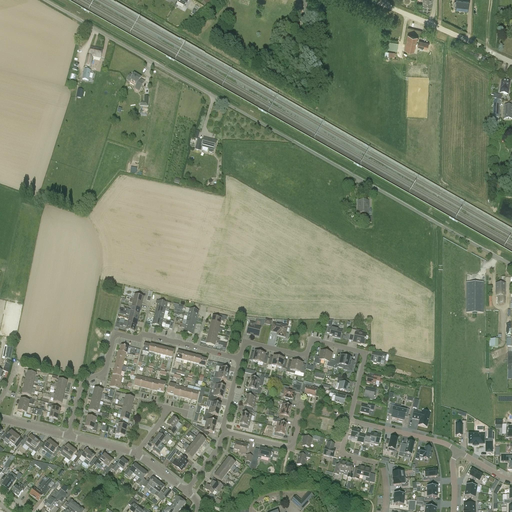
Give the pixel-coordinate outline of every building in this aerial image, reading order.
[(469,2),(456,0),(456,2),(455,2),(454,3),(454,5),(454,7),(455,7),(455,8),(459,9),(459,10),(461,10),(463,11),(464,10),(465,10),(468,10),(469,2)] [(417,37),(407,35),(404,50),(414,52),(417,37)] [(429,43),(419,41),(417,47),(427,49),(429,43)] [(388,50),(398,51),(398,42),(388,42),(388,50)] [(103,50),(91,47),(89,56),(87,56),(85,67),(85,70),(84,69),(82,80),(89,81),(91,71),(91,67),(90,67),(93,57),(101,59),(103,50)] [(483,56),(481,60),(491,65),(493,62),(483,56)] [(141,78),(134,74),(133,76),(130,74),(126,81),(130,83),(131,81),(137,84),(134,89),(140,92),(145,82),(140,79),(141,78)] [(504,90),(503,94),(508,95),(510,81),(502,80),(500,89),(504,90)] [(149,108),(149,97),(144,97),(144,102),(140,102),(140,107),(149,108)] [(217,142),(204,138),(203,141),(198,140),(195,150),(201,151),(202,147),(209,149),(208,150),(208,151),(209,153),(211,153),(213,152),(214,151),(214,150),(217,142)] [(368,214),(368,201),(358,201),(358,214),(368,214)] [(466,314),(482,314),(483,284),(466,283),(466,314)] [(505,296),(505,284),(496,284),(496,296),(500,296),(500,304),(504,304),(505,296)] [(127,297),(126,300),(129,301),(142,304),(143,298),(135,296),(136,295),(133,294),(131,299),(127,297)] [(129,303),(133,304),(132,307),(140,309),(142,304),(129,301),(129,303)] [(166,303),(158,301),(156,308),(169,311),(171,303),(166,302),(166,303)] [(139,315),(140,309),(132,307),(131,310),(127,309),(124,309),(124,311),(123,312),(126,312),(127,312),(139,315)] [(199,312),(190,309),(186,308),(185,312),(185,314),(184,314),(197,318),(199,312)] [(130,316),(129,319),(138,321),(139,315),(127,312),(126,312),(126,315),(130,316)] [(164,315),(155,313),(154,319),(166,322),(167,322),(168,317),(164,316),(164,315)] [(184,316),(188,317),(187,321),(196,323),(197,318),(184,314),(183,316),(184,316)] [(218,315),(218,319),(213,317),(211,323),(220,325),(221,322),(224,322),(224,321),(226,321),(227,317),(218,315)] [(120,323),(124,324),(136,327),(138,321),(129,319),(128,322),(124,322),(125,320),(120,319),(120,321),(117,320),(116,322),(120,323)] [(152,325),(161,327),(162,323),(166,324),(166,322),(154,319),(152,325)] [(332,328),(333,320),(331,320),(328,320),(327,321),(326,325),(328,326),(326,333),(330,334),(329,335),(335,337),(335,338),(340,339),(342,332),(337,331),(338,329),(332,328)] [(185,327),(194,329),(196,323),(187,321),(186,325),(182,324),(180,324),(180,326),(182,326),(185,327)] [(247,334),(258,337),(260,329),(252,327),(254,323),(250,322),(249,325),(247,334)] [(225,330),(219,328),(220,325),(211,323),(210,328),(222,331),(224,332),(225,330)] [(126,331),(135,333),(136,327),(124,324),(123,326),(127,327),(126,331)] [(285,337),(287,327),(280,325),(279,326),(273,324),(271,331),(275,332),(274,333),(276,333),(276,332),(278,333),(277,335),(285,337)] [(193,335),(194,329),(185,327),(182,326),(180,326),(179,328),(181,328),(185,329),(184,333),(193,335)] [(364,345),(365,340),(366,335),(362,334),(361,334),(356,333),(356,331),(351,330),(349,337),(354,338),(353,342),(360,344),(364,345)] [(219,340),(216,339),(217,336),(209,334),(207,339),(219,342),(219,340)] [(498,348),(498,339),(489,339),(489,348),(498,348)] [(7,347),(5,359),(11,360),(14,348),(7,347)] [(320,365),(321,361),(324,362),(327,352),(321,351),(319,357),(315,356),(313,367),(307,365),(306,370),(314,372),(316,364),(320,365)] [(249,360),(252,361),(252,362),(258,363),(260,353),(255,352),(253,358),(250,357),(249,360)] [(333,368),(335,361),(331,360),(332,354),(327,352),(324,362),(328,362),(326,367),(333,368)] [(266,365),(268,358),(265,358),(265,355),(260,353),(258,363),(263,364),(266,365)] [(372,355),(371,362),(373,362),(373,364),(376,364),(377,363),(380,364),(381,361),(385,362),(386,355),(380,354),(379,357),(372,355)] [(343,369),(344,366),(346,357),(340,356),(339,360),(336,359),(335,365),(338,366),(338,368),(343,369)] [(268,365),(271,366),(276,368),(279,358),(273,357),(273,359),(270,359),(268,365)] [(354,364),(351,363),(352,359),(346,357),(344,366),(343,370),(351,372),(354,364)] [(285,369),(286,363),(283,362),(284,359),(279,358),(276,368),(282,369),(285,369)] [(207,360),(201,359),(199,365),(199,366),(205,368),(207,360)] [(7,361),(3,371),(8,373),(12,365),(11,365),(12,362),(7,361)] [(291,364),(288,363),(286,373),(295,375),(295,372),(297,363),(292,361),(291,364)] [(295,372),(301,374),(301,373),(304,374),(305,368),(302,367),(303,364),(297,363),(295,372)] [(223,368),(223,365),(217,364),(216,367),(220,368),(218,373),(228,376),(229,370),(223,368)] [(36,374),(27,372),(26,378),(38,381),(38,378),(35,377),(36,374)] [(211,381),(219,383),(220,380),(227,381),(228,376),(218,373),(215,372),(214,378),(211,378),(211,380),(211,381)] [(111,381),(121,384),(122,378),(120,377),(113,375),(111,381)] [(366,378),(366,380),(367,381),(366,383),(375,386),(376,381),(379,382),(381,376),(374,375),(373,378),(368,377),(366,378)] [(136,376),(134,386),(140,387),(142,378),(136,376)] [(250,383),(262,386),(262,387),(264,382),(265,378),(255,376),(254,379),(251,378),(250,383)] [(148,379),(142,378),(140,387),(146,389),(148,379)] [(160,382),(160,379),(156,378),(155,381),(154,380),(151,390),(158,392),(160,382)] [(154,380),(148,379),(146,389),(151,390),(154,380)] [(346,392),(346,390),(347,390),(348,385),(346,384),(347,381),(338,379),(337,384),(336,390),(346,392)] [(110,387),(119,390),(121,384),(111,381),(110,387)] [(225,387),(218,386),(219,383),(211,381),(211,382),(211,383),(212,383),(212,384),(214,385),(213,387),(212,387),(211,390),(224,393),(225,387)] [(163,393),(166,383),(160,382),(158,392),(163,393)] [(33,385),(25,383),(23,389),(35,392),(42,394),(43,391),(36,390),(37,386),(33,386),(33,385)] [(255,390),(254,393),(260,395),(261,391),(261,390),(262,386),(250,383),(248,389),(255,390)] [(51,386),(57,388),(56,391),(64,393),(66,388),(54,385),(52,384),(51,386)] [(303,385),(302,392),(305,392),(304,395),(309,397),(312,387),(306,386),(303,385)] [(180,387),(175,386),(172,395),(178,397),(180,387)] [(293,401),(295,393),(291,392),(288,391),(289,388),(283,386),(282,390),(285,390),(283,398),(285,399),(285,400),(288,401),(288,403),(290,404),(291,400),(293,401)] [(187,389),(180,387),(178,397),(184,398),(187,389)] [(319,392),(320,389),(317,389),(317,388),(312,387),(309,397),(315,398),(316,392),(319,392)] [(366,390),(364,397),(367,398),(367,399),(373,400),(374,396),(375,397),(377,390),(369,388),(368,391),(366,390)] [(105,395),(102,394),(103,391),(94,389),(93,394),(105,397),(105,395)] [(193,390),(187,389),(184,398),(191,400),(193,390)] [(197,401),(199,392),(193,390),(191,400),(197,401)] [(215,397),(222,399),(224,393),(211,390),(214,391),(213,394),(210,393),(209,399),(215,400),(215,397)] [(334,403),(343,405),(345,397),(337,395),(338,392),(331,391),(330,394),(336,395),(334,403)] [(54,399),(53,402),(62,404),(63,399),(51,396),(43,394),(43,396),(54,399)] [(250,394),(249,396),(247,396),(245,401),(255,404),(256,398),(257,395),(250,394)] [(27,401),(21,399),(19,405),(28,407),(29,404),(33,405),(34,404),(35,400),(32,399),(28,398),(27,401)] [(210,408),(219,410),(221,405),(214,403),(215,400),(209,399),(208,401),(207,403),(206,407),(210,408)] [(103,406),(100,405),(100,402),(92,400),(90,405),(102,408),(109,410),(110,408),(103,406)] [(121,404),(124,405),(123,408),(131,410),(133,404),(121,401),(121,404)] [(247,407),(246,410),(252,412),(253,409),(255,404),(245,401),(244,407),(247,407)] [(290,404),(288,403),(283,402),(282,405),(280,410),(290,412),(291,407),(289,406),(290,404)] [(60,410),(55,408),(56,406),(49,404),(48,407),(51,408),(50,413),(59,415),(60,410)] [(362,405),(360,412),(369,415),(370,410),(373,411),(375,406),(368,404),(368,407),(362,405)] [(18,411),(26,413),(28,407),(19,405),(18,411)] [(390,406),(389,412),(393,413),(391,419),(397,421),(400,410),(394,408),(394,407),(390,406)] [(211,414),(218,416),(219,410),(210,408),(209,411),(205,411),(204,416),(210,417),(211,414)] [(400,410),(397,421),(398,421),(398,422),(402,423),(402,422),(404,422),(405,416),(408,416),(409,410),(406,410),(400,408),(400,410)] [(279,415),(279,418),(285,420),(286,417),(289,418),(290,412),(280,410),(279,415)] [(246,411),(245,414),(242,414),(241,419),(250,421),(252,416),(251,416),(252,413),(246,411)] [(118,415),(121,416),(120,419),(129,421),(130,415),(119,412),(118,415)] [(414,412),(412,419),(419,421),(418,426),(427,428),(430,415),(421,413),(421,414),(414,412)] [(86,422),(95,424),(96,419),(100,420),(101,417),(94,415),(93,418),(87,417),(86,422)] [(203,421),(206,422),(205,426),(215,428),(216,422),(210,420),(210,417),(204,416),(203,421)] [(169,422),(167,425),(170,427),(167,430),(174,435),(178,431),(174,428),(179,422),(173,418),(169,423),(169,422)] [(287,425),(284,424),(285,421),(273,418),(273,421),(273,422),(277,423),(276,428),(286,430),(287,425)] [(242,425),(242,428),(248,430),(249,427),(250,421),(241,419),(240,424),(242,425)] [(127,426),(122,425),(122,422),(116,421),(115,424),(118,425),(117,430),(126,432),(127,426)] [(85,427),(93,429),(92,431),(96,432),(98,425),(95,424),(86,422),(85,427)] [(455,430),(455,432),(455,437),(462,437),(462,433),(466,433),(466,432),(466,422),(462,422),(462,425),(456,425),(455,425),(455,430)] [(202,428),(200,431),(203,433),(204,431),(214,434),(214,433),(215,432),(214,432),(215,428),(205,426),(204,429),(202,428)] [(275,433),(274,436),(281,438),(281,435),(284,436),(286,430),(276,428),(275,433)] [(113,434),(125,437),(126,432),(117,430),(114,429),(113,434)] [(353,429),(351,438),(352,439),(357,440),(357,442),(364,444),(365,436),(359,435),(360,431),(353,429)] [(11,431),(8,435),(6,434),(2,439),(4,441),(4,442),(8,445),(10,443),(10,442),(16,435),(11,431)] [(162,437),(159,435),(155,440),(161,444),(164,441),(168,444),(173,437),(166,432),(162,437)] [(10,443),(14,446),(16,448),(20,443),(18,441),(20,438),(16,435),(10,442),(10,443)] [(197,438),(194,436),(193,438),(202,445),(206,441),(199,435),(197,438)] [(367,435),(365,442),(369,443),(375,444),(375,443),(379,444),(381,436),(375,435),(371,435),(371,436),(367,435)] [(469,439),(469,441),(469,445),(473,445),(473,446),(478,446),(478,445),(483,445),(483,444),(486,444),(486,453),(492,453),(492,437),(487,437),(487,441),(483,441),(483,437),(478,437),(478,435),(469,435),(469,439)] [(31,436),(29,439),(27,437),(21,445),(23,447),(25,445),(29,448),(36,440),(31,436)] [(303,441),(302,446),(309,448),(312,439),(303,437),(302,441),(303,441)] [(191,440),(194,442),(192,445),(199,450),(202,445),(193,438),(191,440)] [(386,444),(384,450),(394,453),(397,440),(391,438),(390,441),(389,445),(386,444)] [(37,446),(40,443),(36,440),(29,448),(29,449),(33,452),(34,451),(36,453),(40,448),(37,446)] [(165,447),(161,444),(155,440),(151,445),(154,447),(152,450),(159,454),(162,450),(165,447)] [(49,441),(47,444),(45,442),(41,447),(43,449),(43,450),(47,453),(54,444),(49,441)] [(243,444),(243,445),(241,444),(241,443),(236,442),(234,450),(246,453),(248,445),(243,444)] [(401,445),(399,453),(411,456),(414,444),(408,442),(407,445),(407,446),(401,445)] [(325,448),(324,456),(333,458),(335,450),(333,450),(334,445),(328,443),(326,448),(325,448)] [(56,451),(58,447),(54,444),(47,453),(51,457),(52,456),(55,458),(59,453),(56,451)] [(68,445),(65,448),(63,447),(59,452),(62,454),(61,455),(65,458),(72,449),(68,445)] [(190,447),(187,445),(186,447),(195,454),(199,450),(192,445),(190,447)] [(185,454),(192,459),(195,454),(186,447),(184,449),(187,451),(185,454)] [(272,451),(260,448),(258,455),(254,454),(252,461),(257,462),(258,458),(260,459),(261,457),(270,459),(270,457),(271,457),(272,456),(272,454),(271,453),(272,451)] [(417,451),(415,460),(418,460),(419,458),(428,460),(429,458),(431,458),(432,453),(430,453),(431,450),(425,448),(424,452),(420,451),(420,452),(417,451)] [(74,455),(76,452),(72,449),(65,458),(70,462),(71,460),(73,462),(77,457),(74,455)] [(86,450),(84,453),(81,451),(77,457),(73,462),(76,464),(79,459),(83,463),(90,453),(86,450)] [(298,460),(296,465),(304,467),(306,458),(310,459),(311,454),(302,451),(301,455),(300,455),(298,460)] [(94,457),(95,457),(90,453),(83,463),(88,466),(89,465),(91,467),(93,464),(95,462),(97,459),(94,457)] [(104,464),(109,458),(104,454),(102,458),(100,456),(97,459),(95,462),(93,464),(96,466),(98,464),(100,466),(102,463),(104,464)] [(187,459),(182,455),(180,458),(181,459),(178,463),(175,461),(173,464),(181,471),(188,463),(185,461),(187,459)] [(511,456),(499,456),(499,462),(509,462),(509,467),(511,467),(511,456)] [(109,458),(104,464),(106,466),(104,469),(106,470),(104,473),(107,475),(111,469),(113,466),(111,464),(113,461),(109,458)] [(235,463),(228,458),(224,462),(234,470),(235,468),(233,466),(235,463)] [(128,464),(122,459),(118,465),(116,463),(114,466),(113,466),(111,469),(116,473),(120,468),(123,471),(128,464)] [(44,472),(50,465),(34,461),(30,466),(33,468),(35,465),(44,472)] [(230,470),(232,472),(234,470),(224,462),(221,467),(228,472),(230,470)] [(333,477),(332,478),(334,478),(334,475),(339,476),(339,473),(343,474),(344,473),(346,463),(339,462),(338,466),(336,465),(335,467),(334,473),(333,474),(333,477)] [(343,476),(347,477),(347,478),(352,479),(352,478),(355,470),(352,469),(353,465),(346,463),(344,473),(343,474),(343,476)] [(136,476),(141,470),(135,465),(131,470),(129,468),(124,475),(126,476),(125,477),(127,478),(128,477),(129,479),(133,474),(136,476)] [(229,477),(226,475),(228,472),(221,467),(218,471),(227,479),(229,477)] [(355,470),(352,478),(359,480),(359,476),(363,477),(365,468),(359,467),(358,470),(355,469),(355,470)] [(365,468),(363,477),(366,478),(365,482),(374,484),(375,478),(370,476),(371,470),(365,468)] [(141,470),(136,476),(139,479),(136,484),(141,488),(146,481),(143,479),(147,474),(141,470)] [(214,476),(221,482),(223,479),(226,481),(227,479),(218,471),(214,476)] [(424,478),(423,479),(423,482),(429,481),(429,478),(437,477),(436,471),(423,472),(424,478)] [(473,471),(469,476),(475,480),(474,483),(480,485),(484,478),(482,476),(473,471)] [(14,480),(16,478),(17,477),(11,473),(9,476),(8,476),(2,485),(8,490),(15,481),(14,480)] [(36,490),(34,489),(30,495),(34,498),(39,492),(45,484),(46,482),(48,481),(48,480),(45,477),(43,480),(39,485),(40,486),(36,490)] [(393,480),(392,480),(393,486),(401,485),(401,488),(407,487),(407,484),(406,484),(405,478),(404,478),(404,479),(393,480)] [(49,479),(48,480),(48,481),(46,482),(45,484),(39,492),(34,498),(38,501),(43,496),(44,497),(50,490),(48,488),(48,487),(53,481),(49,479)] [(146,481),(141,488),(143,490),(144,488),(148,491),(151,488),(153,490),(159,483),(153,479),(149,484),(146,481)] [(12,492),(19,497),(28,484),(25,482),(24,484),(22,486),(20,484),(17,487),(16,486),(12,492)] [(215,484),(213,483),(210,487),(207,485),(204,489),(212,495),(216,489),(219,492),(223,487),(223,486),(217,482),(215,484)] [(154,495),(160,499),(162,496),(164,494),(161,492),(164,488),(159,483),(153,490),(156,492),(154,495)] [(466,486),(465,491),(476,493),(476,492),(477,488),(479,488),(480,485),(474,483),(473,487),(466,486)] [(51,511),(58,503),(59,501),(62,503),(66,497),(67,495),(66,493),(69,490),(64,486),(57,494),(56,496),(54,498),(55,498),(47,508),(51,511)] [(48,501),(44,506),(47,508),(55,498),(54,498),(56,496),(57,494),(54,491),(47,500),(48,501)] [(465,491),(464,497),(471,499),(471,502),(477,502),(478,494),(476,493),(465,491)] [(291,502),(301,511),(314,497),(309,493),(301,501),(296,497),(291,502)] [(424,493),(424,502),(430,502),(430,499),(437,499),(437,493),(427,493),(424,493)] [(186,504),(176,497),(174,500),(176,502),(174,505),(181,510),(186,504)] [(135,506),(138,503),(133,499),(128,505),(132,507),(129,511),(130,511),(136,511),(139,509),(135,506)] [(83,511),(84,511),(70,501),(68,504),(66,502),(62,507),(66,511),(65,511),(83,511)] [(471,505),(464,506),(464,511),(477,511),(477,502),(471,502),(471,505)]
